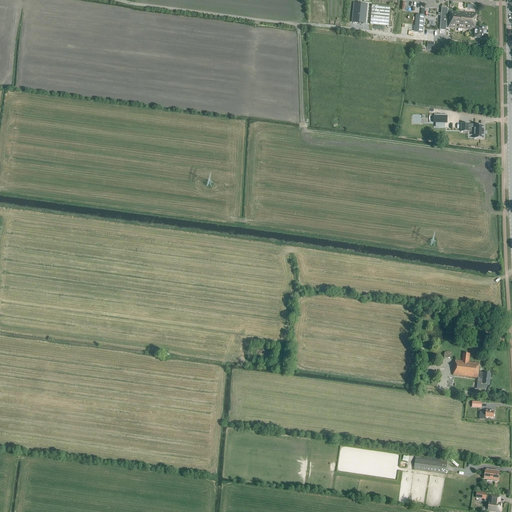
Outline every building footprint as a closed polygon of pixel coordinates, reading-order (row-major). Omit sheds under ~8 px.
[(367,5),(354,3),(352,23),(365,24),(367,5)] [(390,7),(372,5),(370,25),(388,26),(390,7)] [(442,8),(440,30),(446,31),(446,26),(448,26),(448,28),(462,29),(473,30),(473,32),(475,32),(474,38),(479,39),(485,39),(486,28),(475,27),(476,14),(449,12),(449,17),(447,17),(447,9),(442,8)] [(416,15),(415,32),(423,33),(424,16),(416,15)] [(484,131),(484,127),(484,126),(475,126),(475,125),(468,125),(468,124),(469,124),(461,124),(461,132),(468,132),(468,131),(474,131),(474,139),(483,139),(483,135),(484,135),(484,131)] [(454,365),(453,375),(479,379),(479,380),(483,380),(482,384),(479,383),(478,389),(485,390),(486,385),(489,385),(491,374),(479,373),(480,364),(469,362),(470,354),(463,353),(462,362),(455,361),(455,365),(454,365)] [(494,418),(494,411),(486,411),(486,412),(480,412),(479,420),(486,420),(486,418),(494,418)] [(339,472),(349,472),(350,455),(339,455),(339,472)] [(446,474),(447,464),(415,459),(414,469),(446,474)] [(497,472),(497,470),(487,469),(486,471),(485,471),(484,479),(487,479),(487,481),(497,482),(497,480),(498,481),(499,473),(497,472)] [(499,504),(500,497),(490,496),(489,507),(491,507),(490,511),(492,511),(495,511),(496,511),(499,511),(499,508),(501,508),(501,504),(499,504)]
